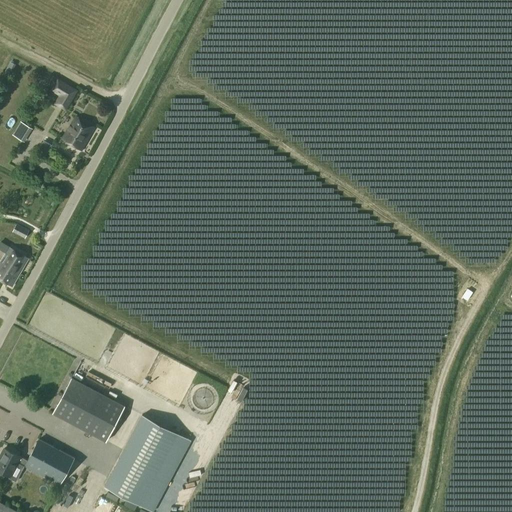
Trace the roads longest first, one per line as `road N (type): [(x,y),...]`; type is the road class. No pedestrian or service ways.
road 1 (track): [(208,0),(69,261),(67,283),(81,300),(233,385),(227,412),(172,511)]
road 2 (unclassified): [(0,338),(178,0)]
road 3 (track): [(487,287),(215,103),(167,81)]
road 4 (track): [(413,511),(439,390),(511,246)]
